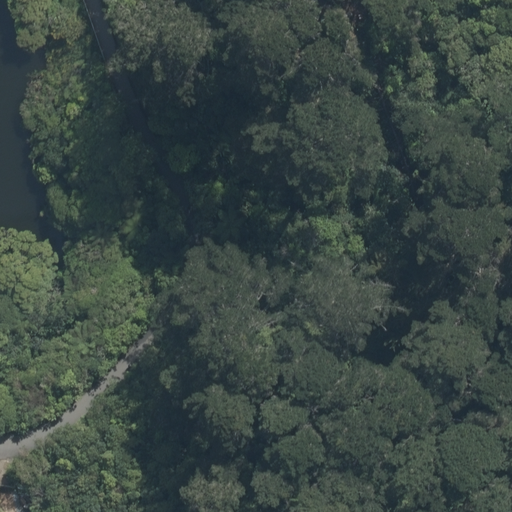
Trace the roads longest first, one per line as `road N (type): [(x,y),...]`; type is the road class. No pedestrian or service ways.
road 1 (track): [(309,0),(318,16),(452,126),(495,142),(511,185)]
road 2 (track): [(511,499),(377,497),(340,511)]
